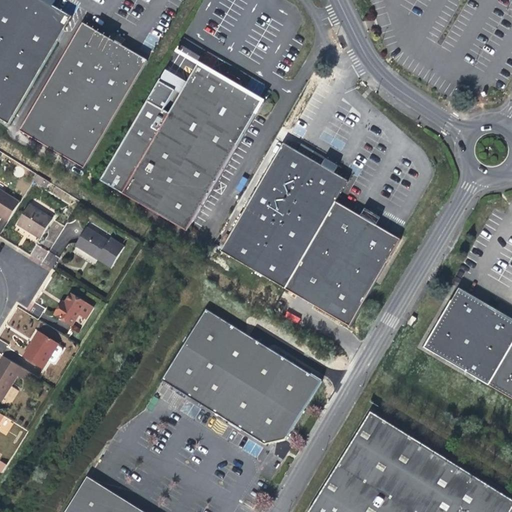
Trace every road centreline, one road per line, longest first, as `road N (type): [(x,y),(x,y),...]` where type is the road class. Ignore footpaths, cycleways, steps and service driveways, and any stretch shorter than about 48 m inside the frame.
road 1 (unclassified): [(476,172),(275,511)]
road 2 (unclassified): [(339,0),(376,68),(468,131)]
